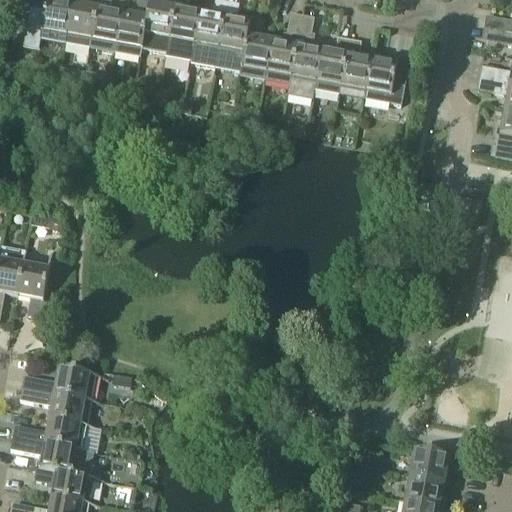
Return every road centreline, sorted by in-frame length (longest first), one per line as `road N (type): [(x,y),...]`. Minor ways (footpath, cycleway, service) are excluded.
road 1 (residential): [(445,211),(462,122),(448,87),(462,18)]
road 2 (residential): [(348,0),(346,22),(419,31),(423,12),(462,18)]
